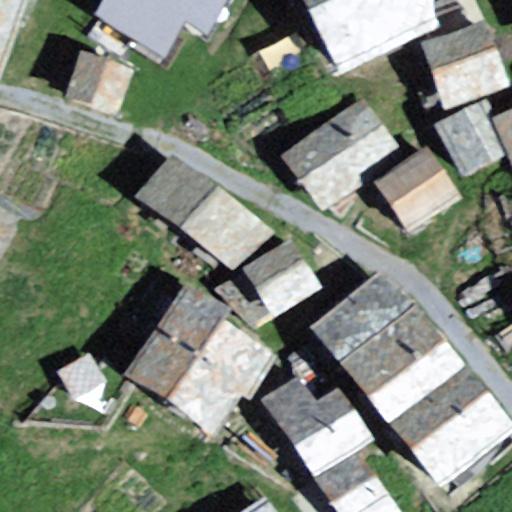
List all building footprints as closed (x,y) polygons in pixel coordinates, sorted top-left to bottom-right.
[(29,0),(0,0),(0,84),(3,86),(29,0)] [(238,0),(129,0),(117,20),(171,51),(189,21),(217,37),(238,0)] [(417,0),(312,0),(351,74),(434,32),(417,0)] [(487,31),(434,52),(458,111),(511,91),(487,31)] [(133,79),(94,70),(85,102),(125,112),(133,79)] [(486,118),(450,134),(467,173),(504,157),(486,118)] [(365,121),(294,168),(322,211),(393,164),(365,121)] [(432,166),(391,192),(417,233),(458,206),(432,166)] [(267,239),(180,176),(152,215),(239,278),(267,239)] [(19,231),(0,222),(0,264),(3,266),(19,231)] [(298,266),(262,290),(284,320),(319,296),(298,266)] [(460,375),(389,297),(332,349),(403,427),(460,375)] [(226,331),(190,310),(147,386),(229,432),(266,366),(221,341),(226,331)] [(511,431),(460,375),(403,427),(457,486),(511,436),(511,431)] [(366,444),(340,401),(317,415),(307,398),(281,414),(318,474),(366,444)] [(390,511),(365,469),(331,489),(345,511),(390,511)]
